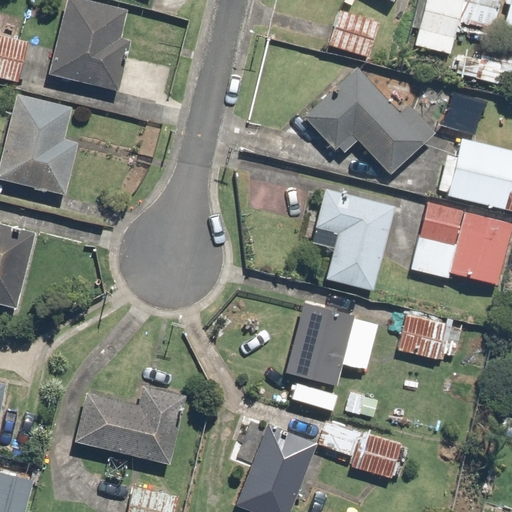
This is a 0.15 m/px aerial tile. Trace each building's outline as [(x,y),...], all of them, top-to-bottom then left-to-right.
[(86,0),(65,0),(49,73),(119,89),(131,40),(121,37),(127,9),(86,0)] [(491,27),(497,0),(418,0),(413,26),(418,27),(414,43),(450,52),(457,19),(491,27)] [(338,8),(327,43),(367,55),(378,20),(338,8)] [(511,75),(511,72),(511,48),(471,29),(452,65),(498,88),(506,72),(511,75)] [(0,35),(0,76),(18,80),(27,41),(0,35)] [(357,137),(363,144),(390,172),(425,138),(434,130),(407,102),(398,110),(392,104),(354,65),(303,114),(335,147),(338,145),(343,150),(357,137)] [(16,93),(0,162),(0,178),(65,194),(77,142),(64,139),(72,106),(16,93)] [(511,148),(460,137),(447,193),(511,207),(511,148)] [(312,240),(333,245),(326,277),(374,288),(381,255),(393,203),(345,192),(324,188),(312,240)] [(462,208),(426,200),(410,269),(446,277),(462,208)] [(510,220),(464,209),(450,271),(496,282),(510,220)] [(0,303),(17,307),(34,232),(0,224),(0,303)] [(302,299),(285,371),(337,382),(342,361),(366,366),(376,322),(352,316),(353,311),(302,299)] [(446,321),(405,312),(397,348),(437,357),(446,321)] [(86,389),(74,439),(168,461),(184,393),(143,384),(139,402),(86,389)] [(322,456),(390,476),(401,441),(332,421),(322,456)] [(287,511),(315,441),(267,422),(235,502),(259,511),(287,511)] [(25,511),(33,480),(0,472),(0,511),(25,511)] [(173,511),(177,495),(132,485),(125,511),(173,511)]
